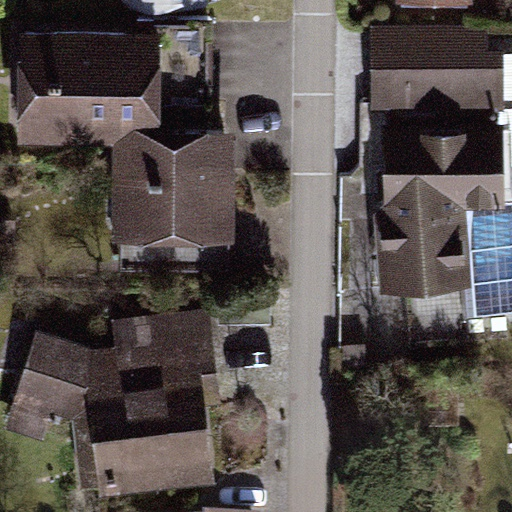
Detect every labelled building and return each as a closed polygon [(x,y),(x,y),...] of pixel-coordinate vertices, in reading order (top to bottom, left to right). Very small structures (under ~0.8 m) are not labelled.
[(488,15),(372,18),(373,102),(387,102),(387,112),(383,112),(386,189),(380,193),(385,280),(406,278),(410,340),(471,337),(468,310),(511,306),(511,194),(506,195),(504,112),(500,112),(500,102),(505,101),(504,39),(488,39),(488,15)] [(161,43),(17,45),(18,139),(162,138),(161,43)] [(117,268),(232,263),(227,153),(112,157),(117,268)] [(89,494),(211,480),(202,390),(214,389),(207,312),(115,321),(107,349),(27,334),(1,429),(86,445),(89,494)] [(446,511),(444,493),(401,497),(402,511),(446,511)]
